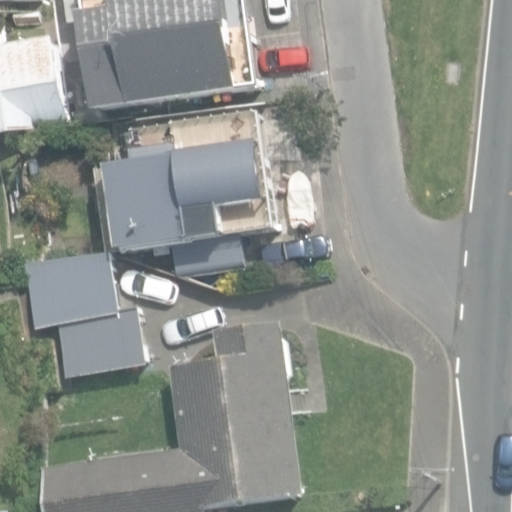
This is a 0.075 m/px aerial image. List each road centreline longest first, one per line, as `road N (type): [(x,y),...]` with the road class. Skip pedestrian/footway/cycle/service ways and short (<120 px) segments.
road 1 (residential): [(354,0),(385,206),(403,242),(503,305)]
road 2 (secondary): [(503,305),(504,511)]
